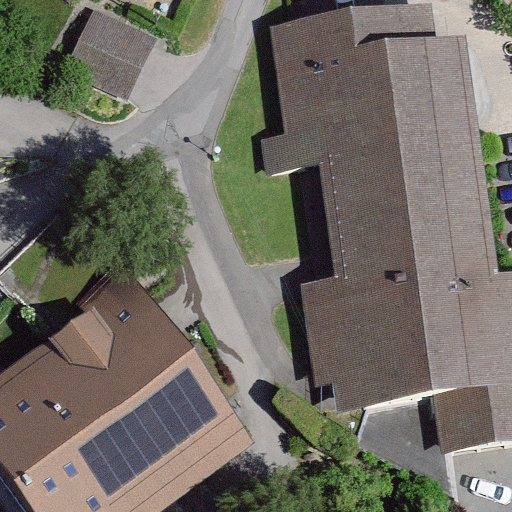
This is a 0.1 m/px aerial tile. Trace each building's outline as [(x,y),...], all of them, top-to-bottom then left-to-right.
[(129,98),(160,36),(97,6),(67,67),(129,98)] [(308,76),(430,62),(425,16),(266,35),(278,137),(266,139),(270,173),(318,167),(308,76)] [(430,62),(308,76),(318,167),(333,295),(297,299),(309,400),(326,397),(329,423),(431,413),(511,400),(511,290),(487,294),(458,56),(430,62)] [(179,511),(246,465),(124,291),(0,378),(0,511),(179,511)] [(511,400),(431,413),(439,465),(511,453),(511,400)]
